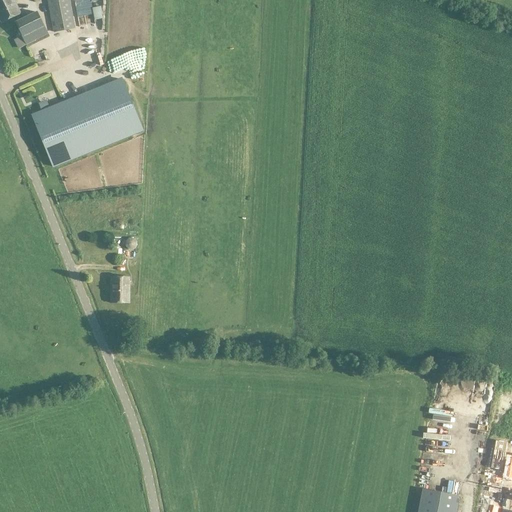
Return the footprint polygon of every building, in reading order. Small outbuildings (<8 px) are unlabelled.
[(0,0),(0,19),(2,23),(21,13),(14,0),(0,0)] [(47,0),(53,24),(54,32),(75,28),(69,0),(47,0)] [(101,17),(98,5),(92,6),(95,18),(101,17)] [(16,23),(16,24),(22,36),(27,46),(49,35),(44,25),(44,26),(37,13),(16,23)] [(50,80),(26,89),(29,96),(53,86),(50,80)] [(32,116),(37,127),(73,113),(69,101),(32,116)] [(134,235),(125,235),(124,255),(133,255),(134,235)] [(129,277),(111,277),(111,303),(129,303),(129,277)] [(508,475),(511,476),(511,457),(511,458),(511,455),(505,454),(507,442),(495,440),(491,468),(503,470),(503,465),(509,466),(508,475)] [(456,511),(460,497),(422,489),(417,511),(456,511)]
